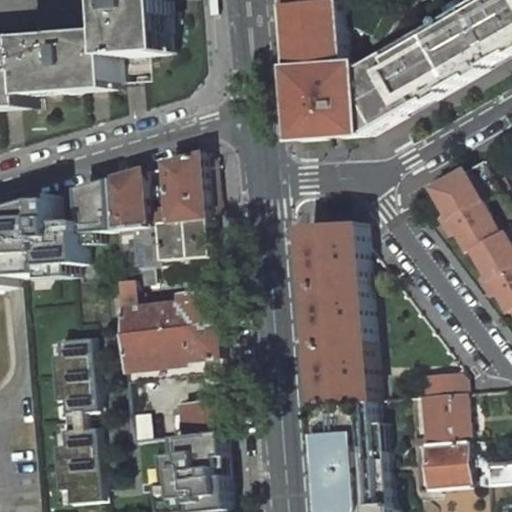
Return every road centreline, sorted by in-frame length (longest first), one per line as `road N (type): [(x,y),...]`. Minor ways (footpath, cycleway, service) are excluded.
road 1 (secondary): [(265,183),(289,511)]
road 2 (residential): [(0,185),(230,116),(259,115)]
road 3 (residential): [(511,376),(365,179)]
road 4 (residential): [(365,179),(511,101)]
